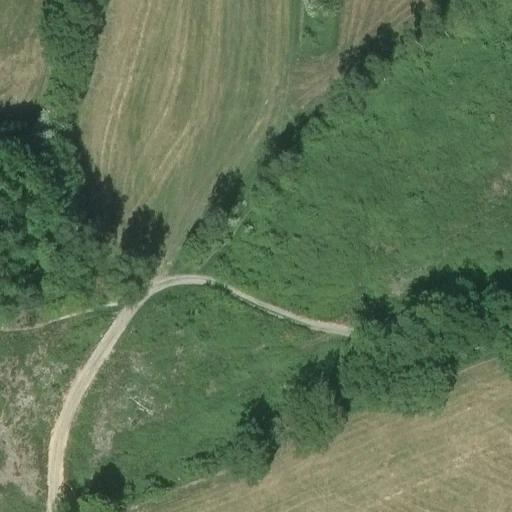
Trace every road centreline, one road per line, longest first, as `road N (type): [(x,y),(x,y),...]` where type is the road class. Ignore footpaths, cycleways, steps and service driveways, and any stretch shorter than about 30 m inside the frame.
road 1 (track): [(53,511),(50,470),(62,423),(101,349),(150,293),(199,286),(302,331),(335,336),(369,332),(468,293),(511,298)]
road 2 (track): [(295,0),(274,114),(150,293)]
road 3 (track): [(0,340),(132,310)]
